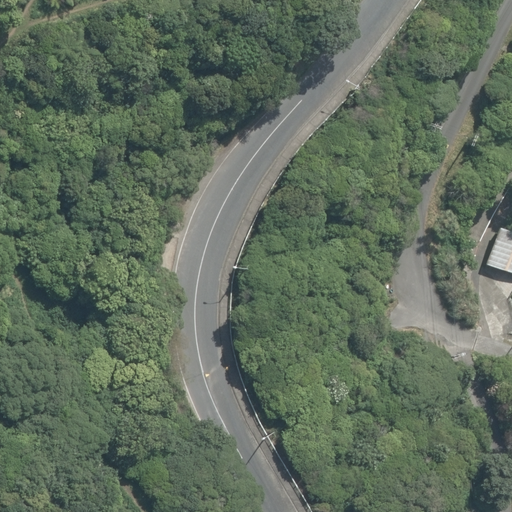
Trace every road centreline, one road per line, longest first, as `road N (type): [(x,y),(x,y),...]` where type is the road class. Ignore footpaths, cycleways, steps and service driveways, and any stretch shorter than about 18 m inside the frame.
road 1 (residential): [(380,0),(240,166),(196,282),(203,373),(275,511)]
road 2 (residential): [(511,2),(425,186),(425,292),(431,308),(457,326)]
